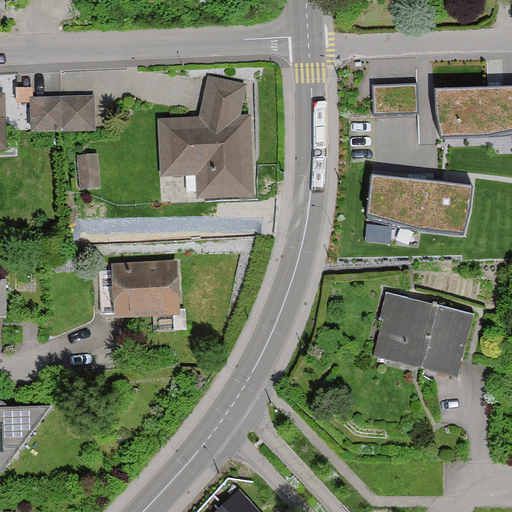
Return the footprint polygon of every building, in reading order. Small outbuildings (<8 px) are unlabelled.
[(254,120),(241,120),(248,91),(210,81),(201,121),(165,121),(166,202),(255,201),(254,120)] [(416,86),(372,88),(373,117),(417,116),(416,86)] [(511,87),(456,88),(456,99),(436,99),(437,125),(459,124),(459,138),(511,136),(511,87)] [(97,99),(34,102),(36,140),(98,137),(97,99)] [(100,160),(77,159),(76,195),(99,196),(100,160)] [(471,199),(372,188),(367,224),(419,240),(463,244),(471,199)] [(180,257),(117,259),(118,321),(182,320),(180,257)] [(472,317),(388,296),(372,362),(456,383),(472,317)] [(48,416),(0,413),(0,474),(48,416)] [(254,511),(240,496),(223,511),(254,511)]
